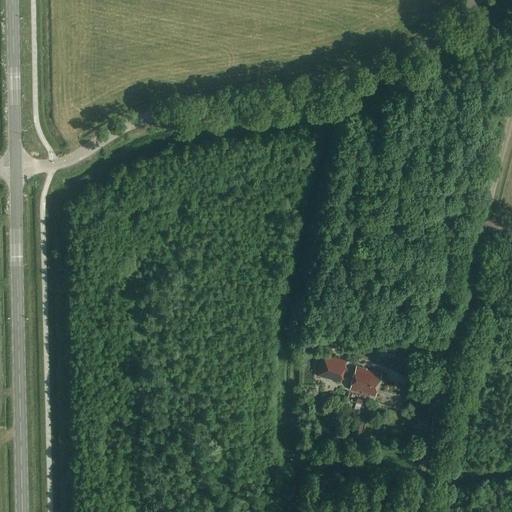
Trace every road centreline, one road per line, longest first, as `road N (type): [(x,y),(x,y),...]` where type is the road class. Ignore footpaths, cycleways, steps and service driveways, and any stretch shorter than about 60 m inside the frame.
road 1 (tertiary): [(15,169),(52,167),(154,115),(340,85),(401,59),(476,0)]
road 2 (unclassified): [(424,468),(511,112)]
road 3 (primary): [(22,511),(15,169)]
road 4 (primary): [(15,169),(12,0)]
